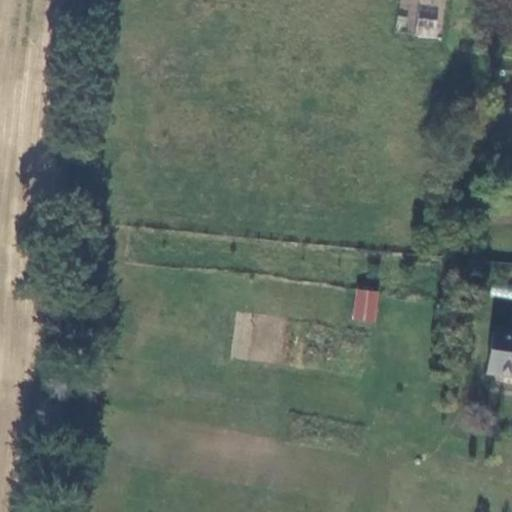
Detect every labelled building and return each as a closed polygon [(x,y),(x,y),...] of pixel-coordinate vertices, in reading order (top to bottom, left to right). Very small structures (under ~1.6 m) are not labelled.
[(435,16),(418,14),(417,29),(433,31),(435,16)] [(373,63),(349,61),(347,80),(371,83),(373,63)] [(491,297),(511,298),(511,287),(493,286),(491,297)] [(376,321),(378,290),(354,288),(351,320),(376,321)] [(511,337),(494,335),(487,378),(511,381),(511,337)]
